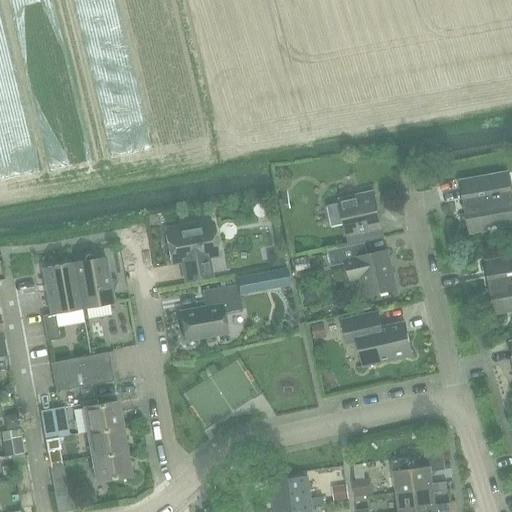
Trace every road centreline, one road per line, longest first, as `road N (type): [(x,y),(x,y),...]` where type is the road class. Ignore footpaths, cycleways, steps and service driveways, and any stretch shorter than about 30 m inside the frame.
road 1 (residential): [(187,484),(247,447),(457,400)]
road 2 (residential): [(187,484),(169,462),(133,231)]
road 3 (residential): [(45,511),(6,285)]
road 4 (residential): [(457,400),(408,176)]
